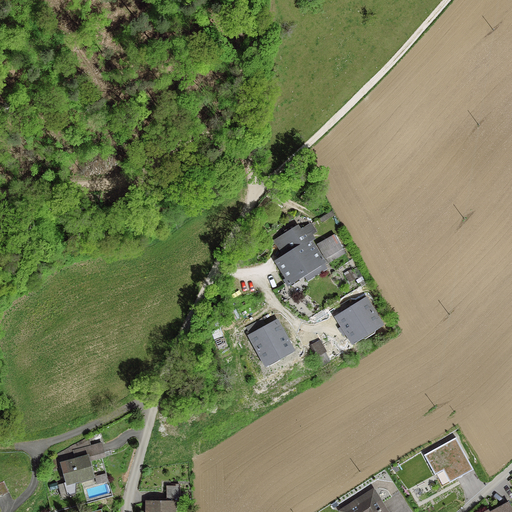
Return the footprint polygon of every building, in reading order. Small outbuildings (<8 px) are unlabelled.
[(293,232),(282,238),(291,252),(286,256),(289,262),(280,268),(287,279),(285,281),(287,284),(290,285),(297,280),(295,277),(321,261),(309,242),(312,239),(310,235),(314,232),(309,225),(298,231),(293,224),(289,226),(293,232)] [(334,235),(317,245),(324,258),(327,262),(344,253),(334,235)] [(350,270),(344,274),(348,281),(355,277),(350,270)] [(356,309),(341,318),(357,344),(377,331),(375,329),(381,325),(365,299),(354,306),(356,309)] [(296,325),(300,322),(295,315),(291,318),(296,325)] [(276,323),(252,337),(267,364),(292,351),(276,323)] [(318,341),(309,346),(317,362),(326,357),(318,341)] [(472,469),(455,439),(426,455),(436,473),(444,469),(451,481),(472,469)] [(76,460),(61,464),(66,483),(64,483),(67,496),(75,494),(75,484),(77,483),(76,481),(92,476),(87,457),(92,456),(90,448),(74,452),(76,460)] [(104,475),(95,477),(97,483),(106,481),(104,475)] [(161,502),(146,502),(146,511),(172,511),(173,502),(184,502),(184,497),(179,497),(179,486),(165,486),(165,499),(161,499),(161,502)] [(384,511),(372,492),(341,511),(384,511)] [(511,511),(507,502),(489,511),(511,511)]
